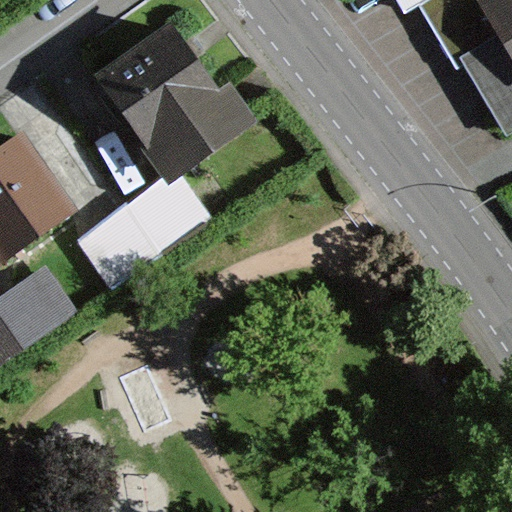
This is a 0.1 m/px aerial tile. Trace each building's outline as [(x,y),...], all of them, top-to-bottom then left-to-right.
[(467,60),(509,131),(511,128),(511,0),(491,0),(484,4),(481,0),(426,0),(463,63),(467,60)] [(168,174),(170,176),(173,174),(248,121),(226,90),(218,95),(171,30),(101,79),(168,174)] [(18,136),(0,149),(0,256),(3,260),(72,211),(18,136)] [(208,226),(173,174),(170,176),(168,174),(126,204),(163,255),(208,226)] [(163,255),(126,204),(78,242),(113,291),(163,255)] [(25,285),(0,302),(0,313),(25,349),(56,329),(25,285)] [(0,367),(25,349),(0,313),(0,367)]
